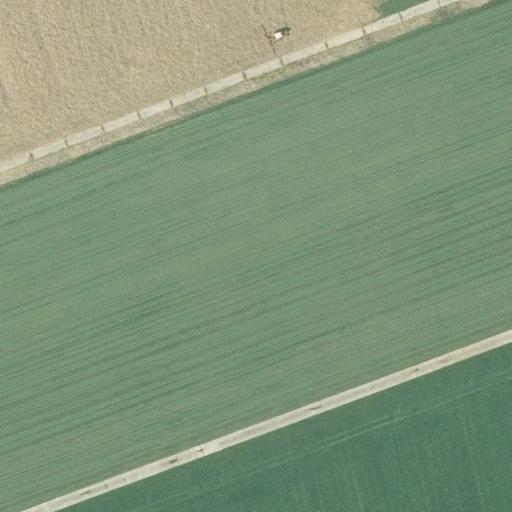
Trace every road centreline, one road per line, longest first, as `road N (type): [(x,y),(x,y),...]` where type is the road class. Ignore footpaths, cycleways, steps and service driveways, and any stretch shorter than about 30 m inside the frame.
road 1 (track): [(511,335),(36,511)]
road 2 (track): [(434,0),(0,160)]
